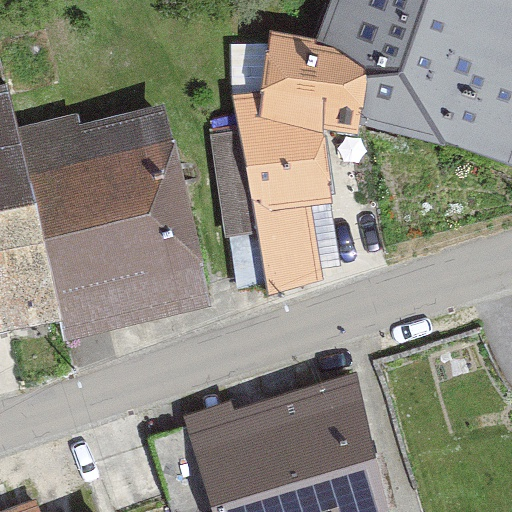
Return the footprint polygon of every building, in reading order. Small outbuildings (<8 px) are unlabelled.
[(374,49),(370,123),(511,169),(511,0),(341,0),(329,37),(374,49)] [(335,136),(370,123),(374,49),(329,37),(282,28),(279,41),(235,48),(237,101),(273,295),(328,284),(315,216),(350,210),(335,136)] [(0,337),(72,317),(31,128),(20,89),(0,93),(0,337)] [(31,128),(72,317),(80,342),(222,300),(176,102),(31,128)] [(399,511),(369,378),(196,424),(229,511),(399,511)] [(47,511),(44,502),(18,511),(47,511)]
